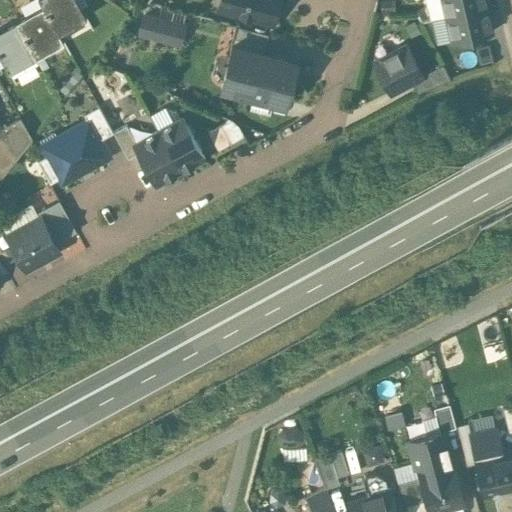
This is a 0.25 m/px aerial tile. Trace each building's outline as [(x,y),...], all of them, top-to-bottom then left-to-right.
[(78,0),(41,0),(43,4),(56,26),(84,11),(78,0)] [(220,0),(218,8),(272,23),(279,0),(220,0)] [(484,0),(443,0),(447,15),(486,6),(484,0)] [(43,4),(16,19),(34,50),(61,35),(56,26),(43,4)] [(486,6),(447,15),(453,40),(492,31),(486,6)] [(186,13),(162,7),(159,18),(183,24),(186,13)] [(159,18),(146,15),(141,33),(178,43),(183,24),(159,18)] [(16,19),(0,27),(0,52),(6,65),(34,50),(16,19)] [(269,33),(236,25),(232,43),(265,51),(269,33)] [(265,51),(232,43),(221,85),(254,94),(254,93),(286,100),(294,70),(286,68),(289,56),(272,52),(272,53),(265,51)] [(407,43),(374,61),(390,92),(412,81),(424,74),(423,73),(407,43)] [(443,63),(423,73),(424,74),(412,81),(417,91),(451,78),(443,63)] [(99,104),(84,113),(88,120),(89,119),(100,138),(113,131),(99,104)] [(3,128),(0,129),(0,176),(4,172),(33,137),(21,116),(2,126),(3,128)] [(183,116),(158,129),(180,169),(205,156),(183,116)] [(88,120),(58,136),(60,141),(46,149),(48,153),(38,159),(50,181),(61,176),(63,179),(108,154),(100,138),(89,119),(88,120)] [(126,123),(114,130),(128,157),(138,151),(134,143),(136,142),(126,123)] [(221,124),(209,130),(219,148),(231,141),(221,124)] [(136,142),(134,143),(138,151),(156,183),(180,169),(158,129),(136,142)] [(77,230),(59,198),(38,210),(40,215),(41,214),(56,241),(77,230)] [(40,215),(8,233),(27,267),(60,249),(56,241),(41,214),(40,215)] [(387,414),(390,425),(405,421),(402,410),(387,414)] [(436,416),(422,419),(427,434),(440,431),(436,416)] [(511,452),(502,455),(495,427),(470,433),(476,460),(480,473),(477,473),(475,476),(477,485),(480,487),(483,486),(484,493),(486,492),(485,487),(501,483),(502,483),(502,485),(511,482),(511,452)] [(287,445),(307,441),(304,429),(284,434),(287,445)] [(416,465),(427,462),(429,471),(421,473),(421,472),(418,473),(419,474),(426,500),(429,511),(430,511),(430,510),(463,501),(464,502),(455,468),(456,468),(455,466),(454,467),(444,429),(440,431),(427,434),(409,439),(416,465)] [(466,462),(476,460),(470,433),(469,431),(458,434),(466,462)] [(363,447),(369,462),(386,456),(380,441),(363,447)] [(332,450),(334,460),(324,461),(327,483),(341,481),(339,472),(350,470),(347,448),(332,450)] [(386,478),(377,473),(366,476),(371,495),(388,490),(386,478)] [(419,474),(398,480),(406,505),(426,500),(419,474)] [(511,482),(502,485),(502,483),(501,483),(503,492),(501,493),(497,497),(500,511),(501,511),(511,509),(511,482)] [(327,487),(305,495),(312,511),(323,511),(334,508),(327,487)] [(371,495),(348,501),(351,511),(398,511),(393,489),(388,490),(371,495)] [(426,500),(406,505),(408,511),(426,511),(429,511),(426,500)]
